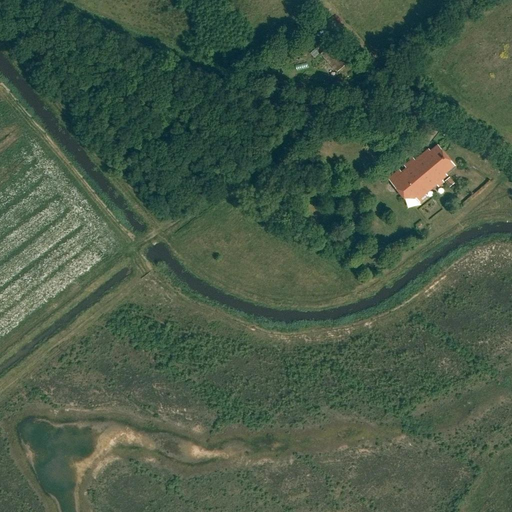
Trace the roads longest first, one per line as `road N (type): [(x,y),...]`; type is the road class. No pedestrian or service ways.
road 1 (unclassified): [(511,173),(429,120),(267,102),(32,0)]
road 2 (track): [(0,356),(267,157),(303,112)]
